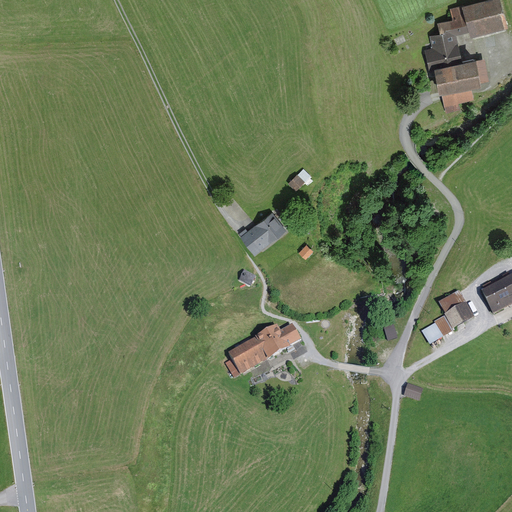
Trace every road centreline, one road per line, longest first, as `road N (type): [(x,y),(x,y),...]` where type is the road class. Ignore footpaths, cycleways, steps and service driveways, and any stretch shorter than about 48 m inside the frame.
road 1 (track): [(380,511),(397,360),(459,217),(410,152),(405,126),(430,98),(490,86),(500,40)]
road 2 (track): [(116,0),(230,222)]
road 3 (secondary): [(0,307),(28,511)]
road 4 (track): [(396,377),(477,328),(479,283),(506,266)]
road 5 (track): [(296,325),(327,363),(396,377)]
